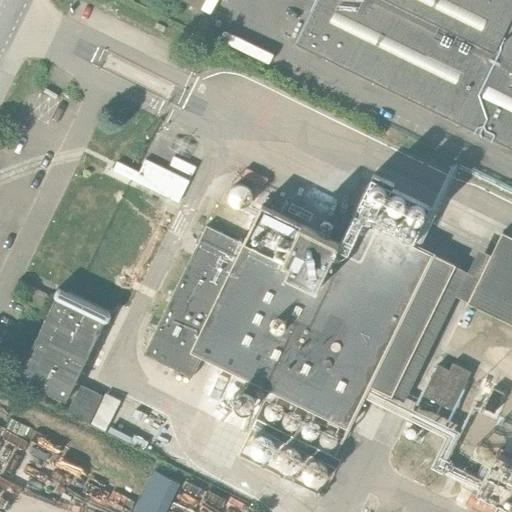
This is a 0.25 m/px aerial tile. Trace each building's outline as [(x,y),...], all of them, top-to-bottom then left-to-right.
[(511,0),(315,0),(294,44),(511,149),(511,0)] [(137,179),(182,197),(191,175),(146,157),(137,179)] [(81,277),(73,294),(59,288),(56,289),(53,295),(54,298),(56,299),(18,379),(20,379),(67,402),(105,323),(108,325),(113,314),(111,313),(157,217),(123,200),(129,187),(128,187),(131,182),(107,171),(103,179),(91,173),(48,260),(81,277)] [(368,385),(391,397),(455,266),(352,216),(339,243),(261,205),(242,244),(206,226),(143,355),(191,378),(202,358),(269,390),(265,397),(313,421),(334,431),(344,435),(368,385)] [(467,303),(511,324),(511,237),(502,233),(493,250),(467,303)] [(422,396),(452,410),(470,373),(452,364),(448,371),(437,365),(422,396)] [(90,389),(81,385),(68,412),(91,423),(104,396),(90,389)] [(484,408),(495,413),(504,394),(493,389),(484,408)] [(134,435),(130,442),(145,450),(149,442),(134,435)] [(253,455),(255,457),(257,458),(259,459),(261,460),(264,460),(266,460),(268,459),(270,458),(272,456),(274,454),(275,452),(275,450),(276,447),(275,445),(275,443),(274,440),(272,439),(270,437),(268,436),(266,435),(264,435),(261,435),(259,435),(257,436),(255,438),(253,440),(252,442),(251,444),(250,446),(251,449),(251,451),(252,453),(253,455)] [(511,435),(510,445),(490,449),(485,479),(473,481),(488,491),(491,491),(501,498),(511,496),(511,435)] [(277,464),(278,466),(280,468),(281,470),(283,471),(285,472),(288,472),(290,472),(292,472),(295,471),(297,470),(298,468),(300,467),(301,465),(302,462),(302,460),(302,457),(301,455),(300,453),(298,451),(296,450),(294,448),(292,448),(289,447),(287,447),(285,448),(283,449),(281,451),(279,453),(278,455),(277,457),(277,459),(277,462),(277,464)] [(303,474),(303,476),(304,478),(305,480),(307,482),(309,483),(311,484),(313,485),(316,485),(318,485),(321,484),(323,483),(324,481),(326,479),(327,477),(328,475),(328,473),(328,470),(327,468),(326,466),(324,464),(323,462),(321,461),(318,460),(316,460),(313,460),(311,461),(309,462),(307,463),(305,465),(304,467),(303,469),(303,471),(303,474)] [(154,470),(133,511),(168,511),(182,484),(178,481),(154,470)]
